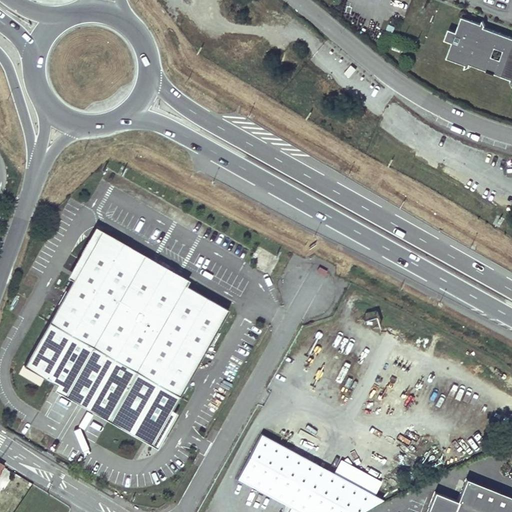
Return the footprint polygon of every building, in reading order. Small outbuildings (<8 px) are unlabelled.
[(511,33),(487,24),(488,22),(484,19),(483,22),(473,19),(472,22),(464,19),(465,16),(464,15),(458,30),(450,27),(446,38),(454,41),(449,57),(468,64),(466,68),(472,67),(472,66),(501,76),(511,80),(510,81),(511,83),(511,33)] [(134,173),(131,179),(143,185),(146,179),(134,173)] [(179,283),(181,283),(183,284),(185,279),(92,226),(64,275),(69,278),(78,261),(81,257),(84,253),(88,250),(92,248),(96,246),(101,245),(106,245),(110,245),(116,246),(120,248),(124,251),(129,254),(132,258),(134,262),(136,264),(138,267),(141,270),(145,273),(149,276),(152,278),(154,279),(157,280),(160,281),(163,282),(166,282),(171,283),(176,283),(179,283)] [(53,383),(126,424),(129,425),(132,426),(135,427),(139,427),(143,427),(147,426),(151,425),(154,424),(157,422),(160,420),(162,418),(164,415),(168,408),(225,308),(183,284),(181,283),(179,283),(176,283),(171,283),(166,282),(163,282),(160,281),(157,280),(154,279),(152,278),(149,276),(145,273),(141,270),(138,267),(136,264),(134,262),(132,258),(129,254),(124,251),(120,248),(116,246),(110,245),(106,245),(101,245),(96,246),(92,248),(88,250),(84,253),(81,257),(78,261),(69,278),(20,364),(53,383)] [(129,425),(126,424),(53,383),(50,387),(153,446),(173,411),(168,408),(164,415),(162,418),(160,420),(157,422),(154,424),(151,425),(147,426),(143,427),(139,427),(135,427),(132,426),(129,425)] [(260,433),(237,477),(289,505),(285,511),(354,511),(381,497),(260,433)] [(511,511),(511,496),(464,477),(457,499),(451,511),(511,511)] [(451,511),(457,499),(448,496),(433,490),(424,511),(451,511)]
